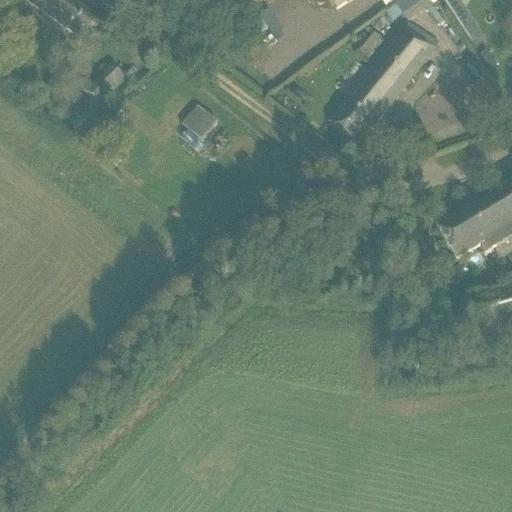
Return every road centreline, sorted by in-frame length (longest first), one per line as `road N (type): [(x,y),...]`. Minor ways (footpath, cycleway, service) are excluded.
road 1 (unclassified): [(0,470),(196,268),(292,220),(371,195)]
road 2 (unclassified): [(371,195),(107,0)]
road 3 (unclassified): [(371,195),(511,151)]
